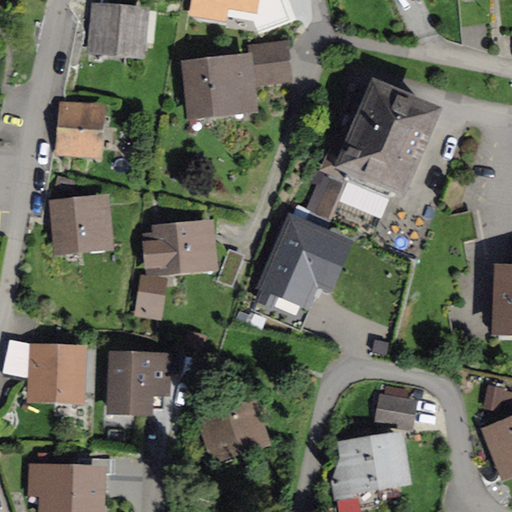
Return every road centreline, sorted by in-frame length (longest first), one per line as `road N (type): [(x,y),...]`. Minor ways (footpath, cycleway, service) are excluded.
road 1 (residential): [(301,511),(326,391),(356,370),(443,387),(467,483),(484,511)]
road 2 (residential): [(60,0),(0,327)]
